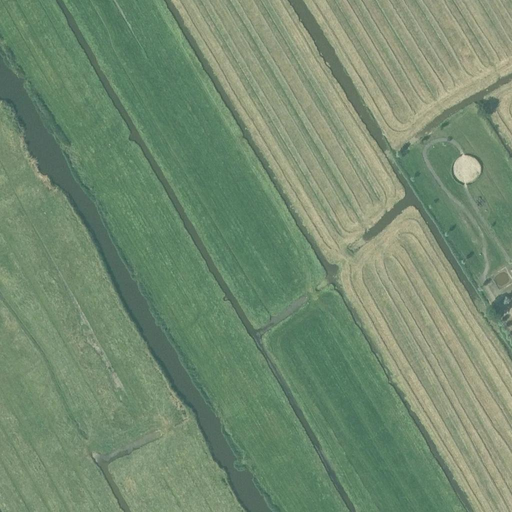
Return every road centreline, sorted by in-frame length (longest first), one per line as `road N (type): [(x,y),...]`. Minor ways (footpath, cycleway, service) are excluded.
road 1 (unknown): [(511,326),(484,282),(481,235),(424,158),(431,141),(457,145),(469,198),(511,266)]
road 2 (track): [(336,249),(387,198),(376,153),(441,101),(511,62)]
road 3 (track): [(351,261),(336,249),(233,334)]
